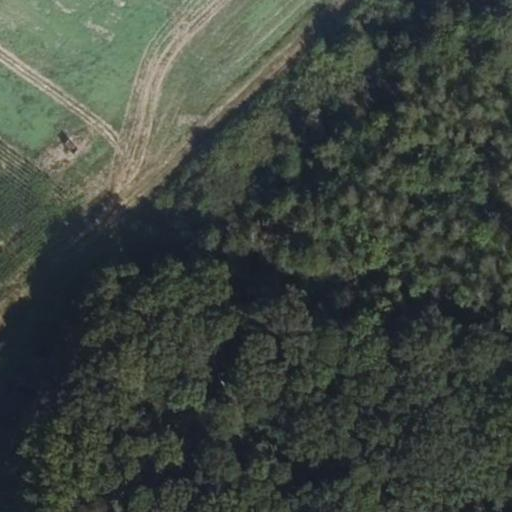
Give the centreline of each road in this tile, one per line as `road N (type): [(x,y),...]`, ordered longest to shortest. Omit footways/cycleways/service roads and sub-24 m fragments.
road 1 (track): [(0,325),(345,0)]
road 2 (track): [(158,180),(511,313)]
